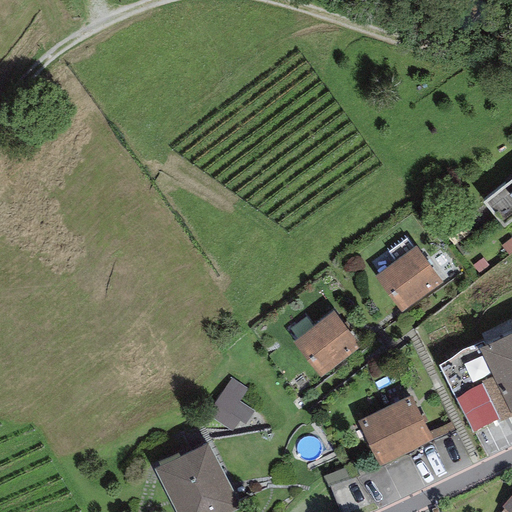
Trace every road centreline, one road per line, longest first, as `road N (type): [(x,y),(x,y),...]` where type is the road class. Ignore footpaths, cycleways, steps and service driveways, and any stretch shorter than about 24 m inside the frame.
road 1 (track): [(283,0),(402,38),(447,30),(477,0)]
road 2 (track): [(0,99),(66,41),(145,0)]
road 3 (residential): [(398,511),(511,456)]
